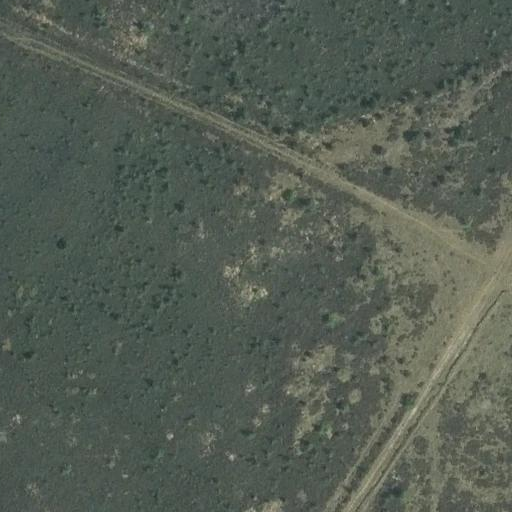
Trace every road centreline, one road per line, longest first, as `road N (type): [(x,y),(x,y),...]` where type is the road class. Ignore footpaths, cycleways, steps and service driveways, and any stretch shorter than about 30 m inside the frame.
road 1 (track): [(501,264),(0,23)]
road 2 (track): [(511,247),(343,511)]
